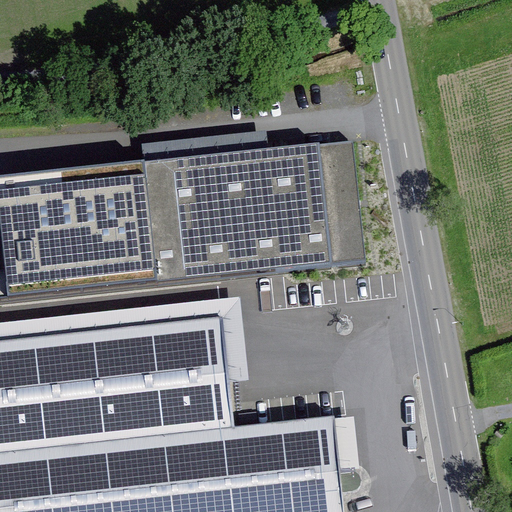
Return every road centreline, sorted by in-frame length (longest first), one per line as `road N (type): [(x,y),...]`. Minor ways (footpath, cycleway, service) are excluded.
road 1 (primary): [(377,0),(471,511)]
road 2 (track): [(0,79),(196,53),(380,16)]
